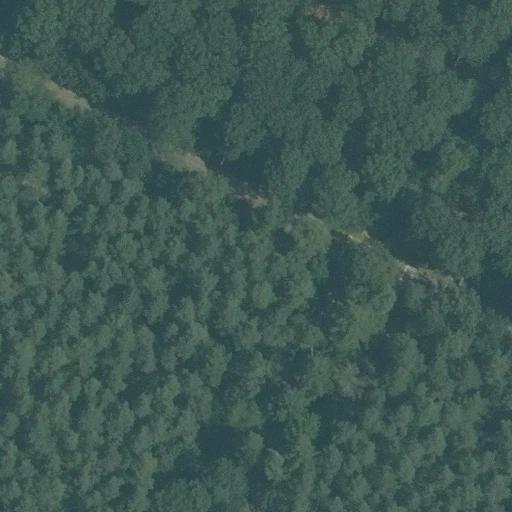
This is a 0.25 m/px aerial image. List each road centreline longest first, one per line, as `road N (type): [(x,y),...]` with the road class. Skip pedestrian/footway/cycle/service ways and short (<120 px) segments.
road 1 (tertiary): [(511,331),(0,56)]
road 2 (unknown): [(511,201),(393,327),(294,489),(240,511)]
road 3 (track): [(346,244),(137,511)]
